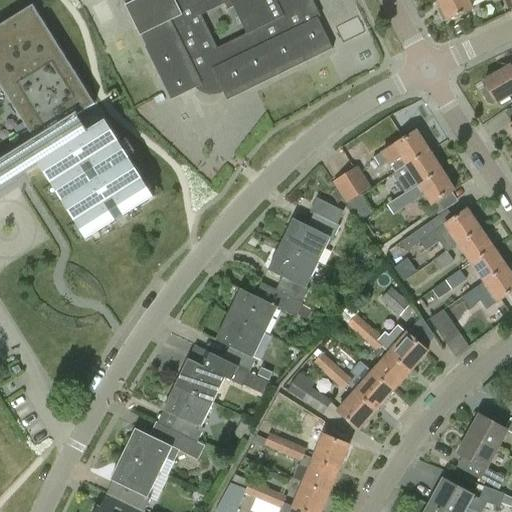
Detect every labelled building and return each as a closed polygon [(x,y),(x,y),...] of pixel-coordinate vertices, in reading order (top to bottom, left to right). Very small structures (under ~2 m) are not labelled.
[(144,46),(145,46),(171,100),(217,78),(228,101),(333,50),(311,1),(312,1),(311,0),(137,0),(135,1),(134,0),(123,0),(126,6),(125,6),(144,46)] [(447,20),(448,22),(473,11),(467,0),(439,0),(437,1),(441,9),(438,11),(443,22),(447,20)] [(0,189),(39,165),(86,240),(153,198),(105,121),(87,132),(77,116),(95,105),(33,6),(0,26),(0,84),(34,139),(0,160),(0,189)] [(497,105),(511,95),(511,69),(511,67),(484,83),(486,87),(483,89),(482,94),(488,104),(493,105),(496,103),(497,105)] [(394,173),(406,165),(406,167),(429,152),(416,132),(383,153),(372,160),(378,169),(388,163),(394,173)] [(406,195),(419,186),(442,172),(429,152),(406,167),(406,165),(394,173),(392,174),(406,195)] [(333,182),(346,204),(371,189),(358,168),(333,182)] [(455,192),(442,172),(419,186),(406,195),(388,206),(394,216),(426,196),(432,207),(455,192)] [(294,219),(281,245),(318,263),(330,238),(334,240),(340,226),(337,224),(344,212),(317,198),(310,212),(314,214),(307,226),(294,219)] [(458,246),(480,230),(467,210),(436,232),(430,223),(400,244),(406,252),(420,242),(427,252),(440,243),(447,253),(448,253),(458,246)] [(494,249),(480,230),(458,246),(471,265),(494,249)] [(305,289),(318,263),(281,245),(268,269),(283,277),(276,291),(288,297),(301,304),(308,290),(305,289)] [(471,265),(484,284),(507,268),(494,249),(471,265)] [(447,253),(433,262),(440,272),(453,262),(448,253),(447,253)] [(417,273),(408,259),(394,268),(404,282),(417,273)] [(511,294),(511,275),(507,268),(484,284),(498,304),(511,294)] [(452,291),(467,281),(460,271),(446,281),(452,291)] [(242,291),(229,315),(266,333),(278,309),(294,317),(301,304),(288,297),(276,291),(262,283),(255,298),(242,291)] [(476,288),(432,315),(457,355),(473,345),(456,316),(482,299),(476,288)] [(400,317),(411,305),(391,289),(381,301),(400,317)] [(254,359),(266,333),(229,315),(216,339),(231,347),(224,360),(235,365),(250,373),(257,360),(254,359)] [(365,333),(370,328),(356,316),(347,326),(364,341),(368,336),(365,333)] [(376,342),(410,373),(427,353),(397,327),(389,336),(385,332),(381,337),(376,342)] [(373,374),(394,391),(410,373),(376,342),(381,337),(370,328),(365,333),(368,336),(364,341),(377,351),(374,354),(383,362),(373,374)] [(188,359),(175,385),(213,404),(226,378),(229,379),(235,365),(224,360),(209,353),(203,366),(188,359)] [(314,364),(330,379),(335,375),(332,371),(336,366),(323,354),(314,364)] [(243,387),(250,373),(235,365),(229,379),(243,387)] [(352,381),(336,366),(332,371),(335,375),(330,379),(343,391),(352,381)] [(299,374),(288,391),(324,414),(332,401),(312,389),(315,384),(299,374)] [(373,374),(356,393),(376,411),(394,391),(373,374)] [(200,429),(213,404),(175,385),(163,410),(177,418),(171,431),(183,437),(196,444),(197,443),(203,430),(200,429)] [(376,411),(356,393),(338,413),(358,431),(376,411)] [(479,417),(469,435),(499,451),(508,433),(511,435),(511,419),(511,420),(505,431),(479,417)] [(136,429),(123,455),(160,473),(166,460),(174,464),(180,452),(180,451),(176,449),(183,437),(171,431),(156,424),(150,436),(136,429)] [(284,447),(287,441),(270,434),(265,447),(285,455),(288,448),(284,447)] [(488,471),(499,451),(469,435),(458,456),(485,470),(479,481),(500,492),(506,480),(488,471)] [(339,470),(349,447),(323,436),(313,459),(339,470)] [(183,437),(176,449),(180,451),(180,452),(198,461),(205,447),(197,443),(196,444),(183,437)] [(308,471),(303,483),(329,495),(339,470),(313,459),(305,456),(307,449),(287,441),(284,447),(288,448),(285,455),(301,463),(300,467),(308,471)] [(160,473),(123,455),(111,480),(125,488),(119,501),(141,511),(144,511),(150,501),(156,504),(169,478),(168,477),(160,473)] [(443,481),(429,506),(440,511),(464,511),(467,508),(474,511),(484,511),(488,505),(499,509),(504,496),(483,489),(479,501),(472,497),(473,496),(443,481)] [(264,494),(266,489),(250,482),(245,494),(264,503),(267,496),(264,494)] [(321,511),(329,495),(303,483),(293,507),(304,511),(321,511)] [(304,511),(293,507),(284,503),(287,498),(266,489),(264,494),(267,496),(264,503),(281,510),(280,511),(304,511)] [(109,511),(98,506),(95,511),(141,511),(119,501),(112,511),(109,511)]
